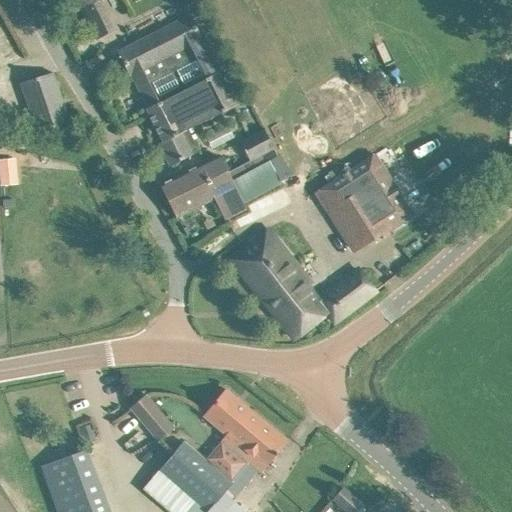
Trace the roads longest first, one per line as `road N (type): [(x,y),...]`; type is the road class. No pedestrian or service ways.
road 1 (unclassified): [(173,349),(173,255),(35,0)]
road 2 (tertiary): [(310,360),(344,346),(511,197)]
road 3 (unclassified): [(436,511),(322,395),(310,360)]
road 4 (tertiary): [(0,371),(173,349)]
road 5 (tertiary): [(310,360),(173,349)]
